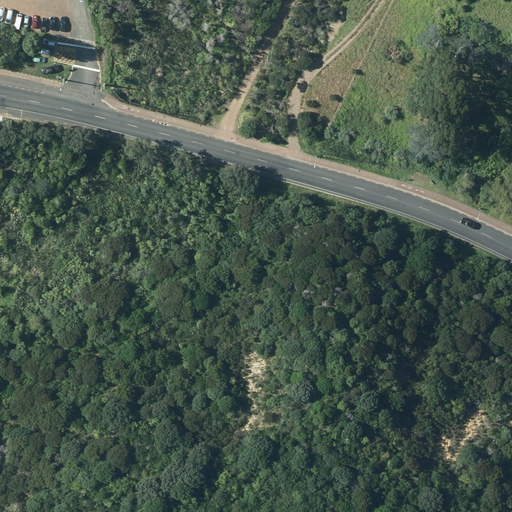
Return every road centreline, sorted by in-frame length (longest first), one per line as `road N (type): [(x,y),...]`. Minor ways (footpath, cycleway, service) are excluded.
road 1 (secondary): [(511,248),(444,216),(221,147),(0,95)]
road 2 (track): [(308,173),(294,155),(298,86),(377,0)]
